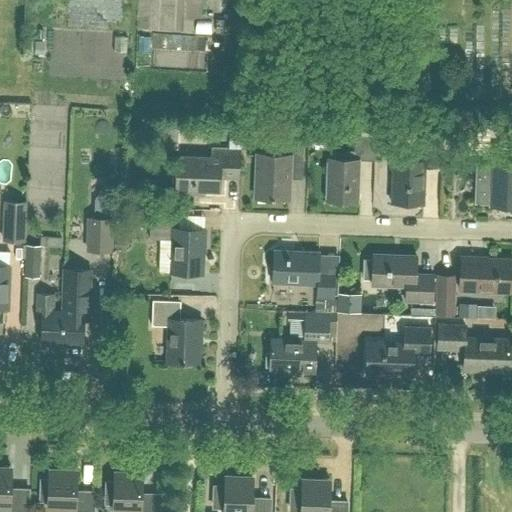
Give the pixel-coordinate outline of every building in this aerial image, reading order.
[(284,121),(283,134),(304,135),(304,122),(284,121)] [(375,121),(373,121),(355,121),(355,135),(374,136),(375,121)] [(213,135),(212,148),(239,149),(240,127),(233,127),(233,135),(213,135)] [(445,130),(444,139),(444,142),(468,142),(469,130),(445,130)] [(326,200),(356,201),(358,160),(373,160),(374,137),(354,136),(353,159),(327,158),(326,200)] [(391,203),(422,204),(424,165),(440,166),(441,139),(418,138),(418,160),(392,159),(391,203)] [(254,197),(288,199),(289,171),(301,171),(303,140),(288,140),(287,155),(256,153),(254,197)] [(219,177),(238,178),(239,150),(211,149),(210,157),(176,155),(175,193),(194,193),(194,190),(219,191),(219,177)] [(511,163),(492,162),(491,172),(477,171),(476,193),(477,197),(482,200),(484,202),(490,202),(490,206),(511,206),(511,163)] [(23,240),(25,202),(24,202),(5,201),(5,208),(4,239),(23,240)] [(159,272),(202,274),(203,244),(205,244),(205,229),(178,228),(179,215),(150,213),(149,239),(171,240),(170,271),(159,271),(159,272)] [(86,217),(85,249),(112,250),(113,218),(86,217)] [(25,243),(24,275),(39,276),(40,245),(61,246),(61,236),(41,235),(40,244),(25,243)] [(331,303),(333,303),(334,272),(318,271),(319,251),(305,251),(305,250),(294,249),(294,250),(272,250),(271,291),(273,291),(273,282),(316,284),(315,298),(331,299),(331,303)] [(372,254),(372,258),(363,258),(362,278),(371,279),(371,284),(405,285),(405,300),(432,301),(433,274),(415,274),(416,255),(372,254)] [(511,258),(460,257),(459,290),(511,292),(511,287),(511,258)] [(0,265),(0,333),(1,333),(2,304),(8,305),(9,266),(0,265)] [(61,311),(63,311),(61,342),(82,343),(84,313),(88,313),(89,294),(81,294),(82,268),(63,267),(61,311)] [(436,312),(454,313),(455,275),(437,275),(436,312)] [(63,311),(61,311),(54,311),(55,292),(37,291),(36,311),(41,311),(40,341),(61,342),(63,311)] [(361,293),(338,293),(337,311),(360,312),(361,293)] [(166,363),(199,364),(200,338),(201,338),(202,319),(179,318),(180,300),(152,299),(151,326),(167,326),(166,363)] [(269,370),(314,372),(316,341),(327,342),(329,314),(305,313),(304,339),(270,338),(269,370)] [(463,369),(508,371),(509,339),(465,337),(465,325),(438,324),(437,348),(464,349),(463,369)] [(365,374),(412,376),(413,354),(429,354),(430,327),(405,326),(404,341),(367,340),(365,374)] [(9,488),(9,467),(0,466),(0,508),(6,509),(6,511),(27,511),(28,489),(9,488)] [(75,470),(50,469),(49,479),(40,478),(40,500),(48,500),(48,510),(79,511),(78,511),(92,511),(94,491),(74,491),(75,470)] [(140,472),(115,471),(115,481),(106,481),(105,503),(114,503),(113,511),(158,511),(159,494),(139,493),(140,472)] [(213,485),(212,507),(225,507),(224,511),(269,511),(270,498),(250,497),(251,477),(226,476),(225,486),(213,485)] [(302,489),(290,488),(289,510),(301,510),(301,511),(346,511),(347,501),(327,500),(328,480),(303,479),(302,489)]
